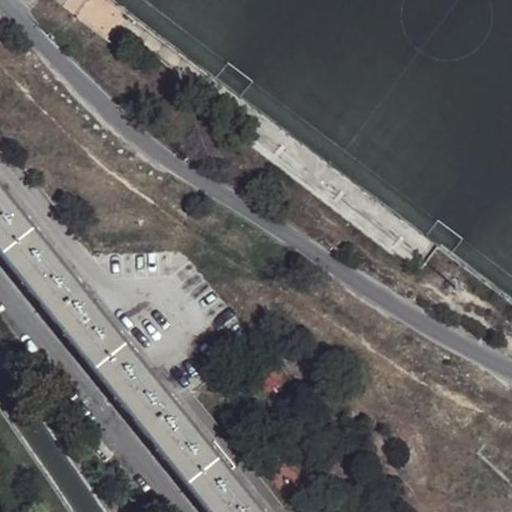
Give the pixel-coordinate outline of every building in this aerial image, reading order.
[(0,190),(0,258),(3,262),(36,234),(0,190)] [(36,234),(3,262),(49,319),(82,291),(36,234)] [(82,291),(49,319),(96,376),(129,349),(82,291)] [(129,349),(96,376),(142,434),(176,406),(129,349)] [(176,406),(142,434),(189,491),(222,463),(176,406)] [(262,511),(222,463),(189,491),(206,511),(262,511)]
